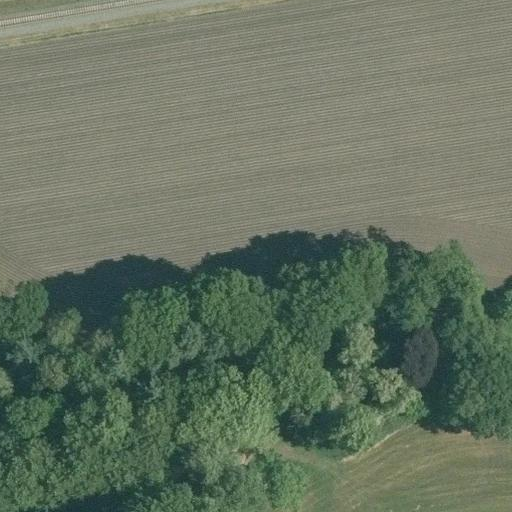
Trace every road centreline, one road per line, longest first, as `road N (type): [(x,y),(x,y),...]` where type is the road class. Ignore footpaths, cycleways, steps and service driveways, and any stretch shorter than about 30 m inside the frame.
road 1 (track): [(245,441),(0,482)]
road 2 (track): [(418,315),(364,336),(245,441)]
